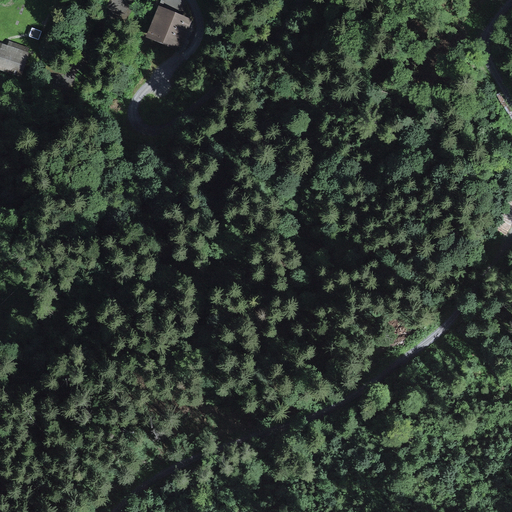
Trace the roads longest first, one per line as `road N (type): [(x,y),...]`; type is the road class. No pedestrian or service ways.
road 1 (track): [(511,241),(434,335),(372,384),(157,474),(114,511)]
road 2 (track): [(298,0),(265,43),(155,129),(136,125),(128,110),(195,44),(200,30),(191,0)]
